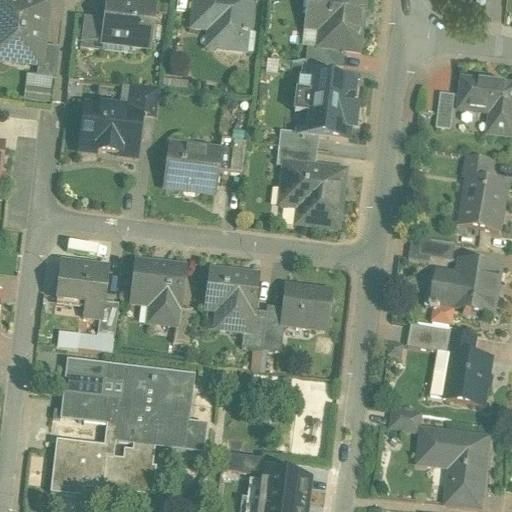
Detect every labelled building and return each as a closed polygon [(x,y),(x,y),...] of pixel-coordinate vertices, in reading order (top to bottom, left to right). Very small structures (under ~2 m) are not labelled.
[(243,0),(195,0),(191,32),(218,36),(216,54),(243,57),(250,3),(251,1),(243,0)] [(362,0),(306,0),(305,18),(322,21),(319,50),(318,52),(338,54),(357,56),(360,29),(359,29),(362,0)] [(44,7),(0,1),(0,44),(6,46),(4,63),(37,66),(39,67),(41,49),(43,35),(40,34),(44,7)] [(154,10),(107,4),(105,21),(85,19),(81,52),(103,55),(105,42),(132,45),(132,49),(149,51),(154,10)] [(319,50),(308,48),(306,68),(336,71),(338,54),(318,52),(319,50)] [(59,51),(41,49),(39,67),(37,66),(35,81),(55,83),(59,51)] [(352,87),(297,81),(294,104),(308,106),(305,137),(305,139),(318,141),(346,144),(352,87)] [(511,90),(464,85),(460,114),(482,117),(482,114),(493,115),(490,139),(511,141),(511,90)] [(159,95),(136,92),(134,110),(147,111),(146,118),(157,120),(159,95)] [(454,99),(440,98),(436,132),(450,134),(454,99)] [(140,117),(88,110),(82,155),(85,155),(85,153),(117,157),(117,159),(135,161),(140,117)] [(305,137),(279,135),(277,151),(317,156),(318,141),(305,139),(305,137)] [(245,149),(221,146),(219,158),(222,158),(219,178),(242,180),(245,149)] [(317,156),(277,151),(276,170),(285,171),(285,169),(315,172),(317,156)] [(219,158),(169,152),(164,192),(217,199),(219,178),(222,158),(219,158)] [(496,166),(467,161),(463,183),(469,184),(470,183),(493,187),(496,166)] [(315,172),(285,169),(285,171),(283,199),(301,200),(298,228),(337,232),(343,175),(315,172)] [(493,187),(470,183),(469,184),(461,230),(498,237),(506,189),(493,187)] [(455,248),(420,243),(418,261),(453,266),(455,248)] [(155,271),(137,270),(137,268),(135,267),(130,308),(155,310),(153,329),(174,331),(178,331),(180,311),(184,273),(155,269),(155,271)] [(498,274),(460,267),(458,282),(452,316),(492,323),(496,298),(494,298),(498,274)] [(107,274),(60,269),(56,306),(83,310),(82,321),(97,323),(102,323),(103,308),(107,274)] [(258,281),(209,275),(205,313),(232,316),(229,334),(243,336),(252,337),(253,322),(258,281)] [(458,282),(439,278),(432,315),(442,317),(442,314),(452,316),(458,282)] [(328,296),(285,292),(283,314),(282,328),(324,332),(328,296)] [(118,310),(103,308),(102,323),(97,323),(96,339),(114,341),(118,310)] [(192,313),(180,311),(178,331),(174,331),(172,348),(188,350),(192,313)] [(283,314),(266,312),(265,323),(262,354),(279,355),(282,328),(283,314)] [(253,322),(252,337),(243,336),(242,351),(262,354),(265,323),(253,322)] [(476,341),(411,330),(408,353),(454,360),(454,359),(473,362),(476,341)] [(473,362),(454,359),(454,360),(448,402),(431,400),(431,402),(482,409),(489,364),(473,362)] [(194,381),(105,370),(103,388),(122,390),(120,402),(63,395),(61,416),(78,418),(77,426),(106,430),(103,451),(56,446),(50,498),(83,502),(84,493),(152,501),(155,472),(152,472),(154,452),(185,456),(186,447),(204,450),(206,429),(188,427),(194,381)] [(421,420),(394,416),(392,433),(418,437),(421,420)] [(489,443),(422,435),(418,469),(436,472),(437,472),(438,463),(452,465),(448,497),(482,501),(489,443)] [(262,463),(221,458),(219,475),(260,480),(261,478),(262,463)] [(303,511),(306,484),(261,478),(260,480),(256,511),(303,511)]
